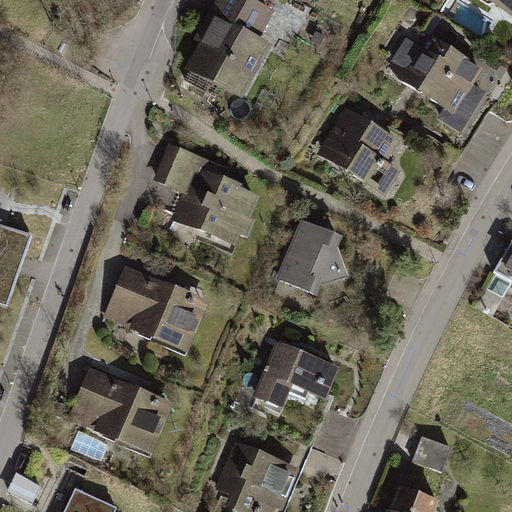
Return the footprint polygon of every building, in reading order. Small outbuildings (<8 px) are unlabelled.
[(283,24),(237,0),(224,0),(185,74),(250,108),(278,55),(269,50),(283,24)] [(511,0),(484,0),(511,18),(511,0)] [(489,76),(419,36),(414,45),(405,40),(388,69),(397,75),(393,81),(448,113),(442,124),(466,137),(489,97),(480,92),(489,76)] [(404,144),(347,110),(319,157),(390,199),(405,176),(390,167),(404,144)] [(212,165),(172,149),(157,186),(183,197),(171,224),(243,255),(265,202),(207,177),(212,165)] [(343,241),(302,226),(275,285),(315,301),(355,285),(343,241)] [(0,227),(0,304),(9,308),(34,239),(0,227)] [(511,247),(478,306),(495,316),(511,285),(511,247)] [(219,311),(132,273),(109,323),(196,362),(219,311)] [(342,374),(255,338),(233,393),(283,414),(292,392),(329,407),(342,374)] [(180,412),(95,371),(71,422),(156,462),(180,412)] [(454,449),(422,438),(412,465),(444,476),(454,449)] [(279,511),(296,472),(233,445),(214,491),(231,498),(224,511),(279,511)] [(12,490),(36,498),(42,480),(18,472),(12,490)] [(443,511),(446,505),(398,488),(389,511),(443,511)] [(119,511),(85,496),(77,511),(119,511)]
